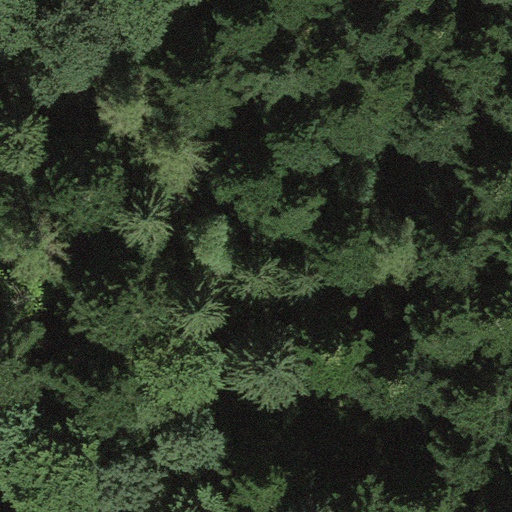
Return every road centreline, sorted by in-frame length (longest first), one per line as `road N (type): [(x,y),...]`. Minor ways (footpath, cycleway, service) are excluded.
road 1 (track): [(0,77),(76,101),(131,134),(204,217),(223,313),(213,511)]
road 2 (track): [(212,0),(204,217)]
